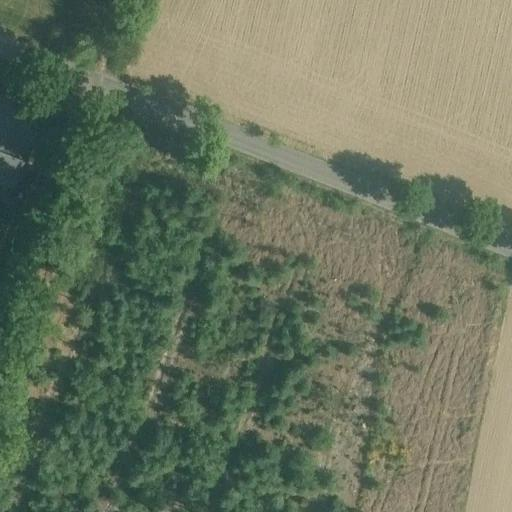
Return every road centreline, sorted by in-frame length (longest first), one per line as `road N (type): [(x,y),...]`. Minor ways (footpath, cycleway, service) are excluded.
road 1 (unclassified): [(139,93),(511,240)]
road 2 (track): [(0,275),(106,0)]
road 3 (unclassified): [(139,93),(0,39)]
